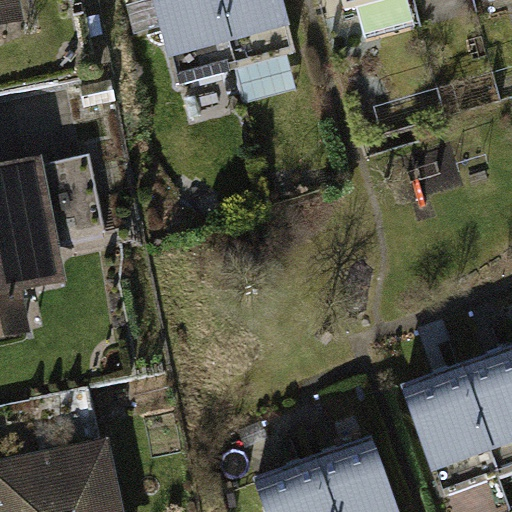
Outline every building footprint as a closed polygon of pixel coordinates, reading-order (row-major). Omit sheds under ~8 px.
[(19,0),(0,0),(0,26),(24,22),(19,0)] [(217,0),(152,0),(176,89),(236,73),(217,0)] [(282,0),(217,0),(236,73),(297,57),(282,0)] [(342,0),(346,13),(395,0),(342,0)] [(41,157),(0,165),(0,340),(30,335),(22,293),(67,284),(41,157)] [(511,351),(459,370),(500,482),(511,477),(511,351)] [(459,370),(403,390),(443,503),(500,482),(459,370)] [(0,460),(0,511),(123,511),(109,440),(0,462),(0,460)] [(398,511),(373,440),(314,461),(331,511),(398,511)] [(331,511),(314,461),(255,482),(265,511),(331,511)]
